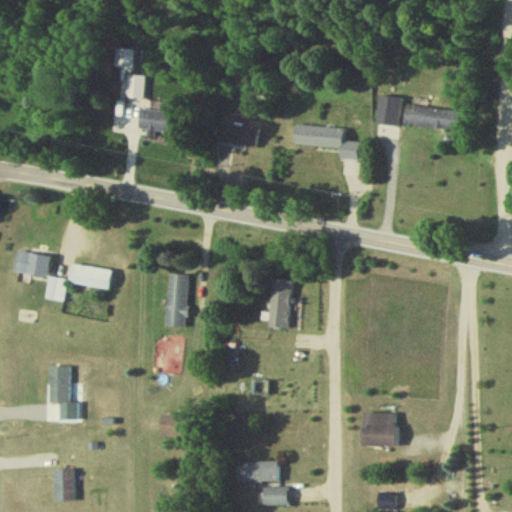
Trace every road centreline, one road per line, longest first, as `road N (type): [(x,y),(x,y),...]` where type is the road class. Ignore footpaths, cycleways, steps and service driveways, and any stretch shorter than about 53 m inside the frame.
road 1 (residential): [(511,267),(0,170)]
road 2 (residential): [(336,235),(337,511)]
road 3 (residential): [(507,267),(511,10)]
